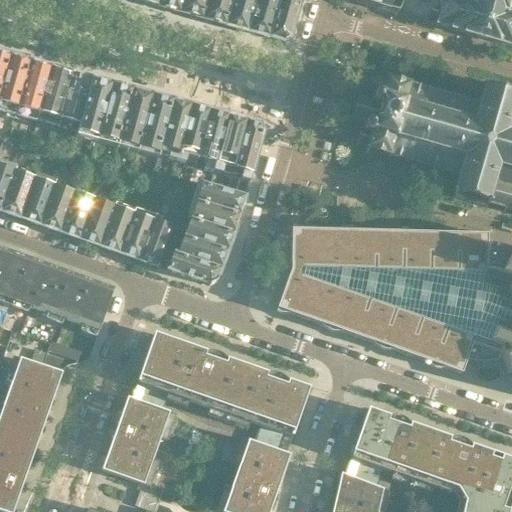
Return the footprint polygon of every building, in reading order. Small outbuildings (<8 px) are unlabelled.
[(182,0),(157,0),(155,7),(178,13),(182,0)] [(207,0),(182,0),(178,13),(202,20),(207,0)] [(231,0),(207,0),(202,20),(224,26),(231,0)] [(231,0),(224,26),(245,32),(254,0),(231,0)] [(276,0),(254,0),(245,32),(266,38),(276,0)] [(276,0),(266,38),(283,43),(289,39),(299,0),(276,0)] [(511,17),(505,15),(508,0),(354,0),(357,4),(376,10),(387,14),(388,13),(396,15),(401,4),(400,0),(460,0),(460,3),(449,0),(439,0),(437,7),(441,9),(436,26),(451,30),(451,31),(510,48),(510,47),(511,47),(511,17)] [(0,89),(9,57),(0,53),(0,89)] [(30,62),(9,57),(0,89),(0,110),(15,115),(30,62)] [(50,68),(30,62),(15,115),(36,121),(50,68)] [(70,74),(50,68),(36,121),(55,126),(70,74)] [(90,80),(70,74),(55,126),(75,132),(90,80)] [(511,91),(484,84),(483,87),(479,86),(478,88),(463,96),(461,96),(460,100),(382,78),(382,80),(377,78),(371,82),(369,89),(372,95),(373,95),(371,101),(356,97),(350,119),(365,123),(363,130),(360,129),(356,145),(361,147),(362,149),(439,171),(438,175),(440,176),(449,191),(448,193),(452,195),(451,198),(486,207),(487,204),(511,211),(511,91)] [(111,86),(90,80),(75,132),(96,138),(111,86)] [(131,91),(111,86),(96,138),(116,144),(131,91)] [(151,97),(131,91),(116,144),(136,149),(151,97)] [(172,103),(151,97),(136,149),(156,155),(158,150),(172,103)] [(190,108),(172,103),(158,150),(168,153),(165,161),(174,163),(190,108)] [(208,113),(190,108),(174,163),(182,166),(185,158),(195,161),(208,113)] [(227,119),(208,113),(195,161),(205,163),(202,171),(211,174),(227,119)] [(245,124),(227,119),(211,174),(219,176),(222,168),(231,171),(245,124)] [(258,128),(245,124),(231,171),(250,176),(262,134),(258,128)] [(33,148),(30,158),(38,160),(41,151),(33,148)] [(0,208),(12,174),(0,169),(0,208)] [(250,176),(231,171),(229,179),(236,181),(232,196),(243,199),(248,184),(250,176)] [(12,174),(0,208),(0,213),(19,220),(32,181),(12,174)] [(32,181),(19,220),(38,227),(52,188),(32,181)] [(119,191),(131,195),(135,185),(122,181),(119,191)] [(198,194),(195,205),(238,218),(243,199),(232,196),(196,185),(193,193),(198,194)] [(72,195),(52,188),(38,227),(58,234),(72,195)] [(92,202),(72,195),(58,234),(78,241),(92,202)] [(112,209),(92,202),(78,241),(98,248),(112,209)] [(238,218),(195,205),(192,215),(188,213),(186,221),(188,222),(233,235),(238,218)] [(112,209),(98,248),(117,255),(131,216),(112,209)] [(131,216),(117,255),(137,262),(150,223),(131,216)] [(153,217),(150,223),(137,262),(155,268),(161,252),(167,235),(169,230),(159,226),(161,220),(153,217)] [(233,235),(188,222),(182,240),(226,253),(233,235)] [(511,256),(509,255),(504,253),(500,251),(495,250),(490,249),(485,249),(486,237),(468,236),(468,240),(445,239),(446,236),(413,235),(413,239),(390,238),(390,234),(358,234),(358,237),(335,237),(335,233),(302,232),(302,236),(290,235),(289,265),(495,271),(496,265),(501,267),(505,269),(508,270),(511,274),(511,273),(511,340),(492,334),(489,345),(472,339),(471,344),(287,279),(277,307),(288,311),(287,315),(288,315),(318,326),(319,322),(341,329),(339,333),(370,344),(371,340),(393,348),(391,352),(422,363),(423,359),(445,366),(443,370),(460,376),(468,353),(485,359),(489,346),(503,351),(506,356),(500,358),(506,375),(511,373),(511,256)] [(167,235),(161,252),(167,254),(173,237),(167,235)] [(226,253),(182,240),(176,257),(220,271),(226,253)] [(0,278),(9,253),(0,250),(0,278)] [(220,271),(176,257),(167,254),(161,252),(155,268),(208,287),(215,284),(220,271)] [(0,298),(27,308),(42,265),(9,253),(0,278),(0,298)] [(62,320),(77,278),(42,265),(27,308),(62,320)] [(495,271),(289,265),(289,272),(287,279),(471,344),(472,339),(489,345),(492,334),(511,340),(511,273),(511,274),(508,270),(505,269),(501,267),(496,265),(495,271)] [(113,290),(94,284),(77,278),(62,320),(79,326),(98,333),(113,290)] [(185,347),(153,335),(136,384),(168,396),(185,347)] [(78,353),(50,343),(47,352),(75,362),(78,353)] [(229,417),(246,368),(225,361),(224,365),(204,358),(205,354),(185,347),(168,396),(229,417)] [(60,362),(46,357),(43,365),(57,370),(60,362)] [(0,434),(35,447),(60,376),(18,361),(0,412),(0,434)] [(291,439),(308,390),(287,382),(285,387),(265,379),(266,375),(246,368),(229,417),(291,439)] [(126,399),(100,472),(143,487),(168,414),(126,399)] [(388,418),(367,411),(349,459),(394,475),(394,473),(413,479),(429,433),(409,425),(407,429),(387,422),(388,418)] [(449,440),(429,433),(413,479),(433,486),(434,483),(455,490),(468,451),(448,444),(449,440)] [(0,511),(12,511),(35,447),(0,434),(0,511)] [(269,511),(289,457),(247,442),(221,511),(269,511)] [(470,447),(468,451),(455,490),(456,491),(463,503),(461,511),(507,511),(501,511),(507,493),(511,494),(511,462),(470,447)] [(339,475),(331,511),(377,511),(382,491),(339,475)] [(140,491),(136,506),(155,511),(159,496),(140,491)]
